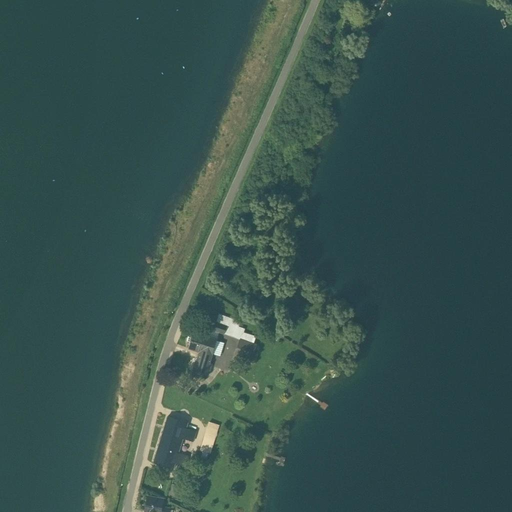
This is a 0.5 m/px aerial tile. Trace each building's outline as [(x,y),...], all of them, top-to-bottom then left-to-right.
[(239,339),(252,343),(255,336),(243,333),(244,330),(238,327),(240,321),(219,314),(216,321),(206,318),(203,327),(219,332),(239,339)] [(219,332),(203,327),(201,332),(218,337),(219,332)] [(211,363),(209,362),(212,354),(218,337),(201,332),(195,330),(189,348),(201,352),(198,360),(197,360),(193,370),(195,371),(207,375),(211,363)] [(249,367),(257,345),(252,343),(239,339),(231,361),(249,367)] [(180,453),(184,438),(195,442),(198,432),(187,429),(189,422),(168,415),(154,462),(175,469),(176,463),(186,465),(189,455),(180,453)] [(217,432),(207,429),(201,448),(211,451),(217,432)] [(185,487),(173,484),(170,494),(181,497),(185,487)] [(162,511),(164,499),(147,497),(145,511),(162,511)]
